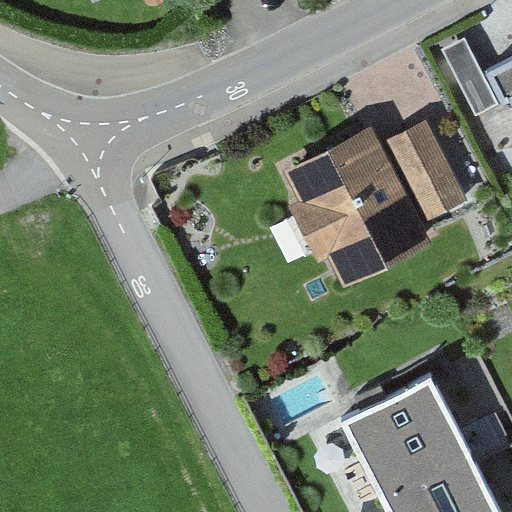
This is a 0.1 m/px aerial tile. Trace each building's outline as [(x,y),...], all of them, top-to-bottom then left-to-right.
[(110,0),(115,9),(132,0),(110,0)] [(464,144),(488,132),(454,65),(430,77),(464,144)] [(511,140),(511,78),(476,97),(492,126),(502,121),(511,140)] [(379,167),(421,245),(458,225),(416,147),(379,167)] [(334,311),(423,265),(361,149),(271,197),(287,227),(277,232),(307,290),(319,283),(334,311)] [(343,422),(390,511),(501,511),(430,377),(343,422)]
